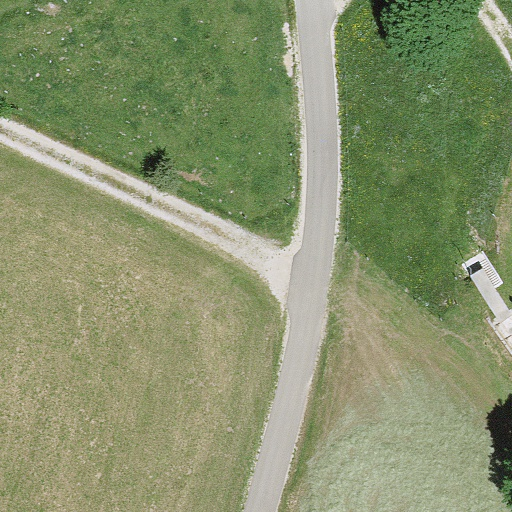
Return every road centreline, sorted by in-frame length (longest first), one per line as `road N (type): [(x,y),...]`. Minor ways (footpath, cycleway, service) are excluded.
road 1 (unclassified): [(256,511),(302,338),(317,218),(313,0)]
road 2 (track): [(302,338),(267,262),(0,127)]
